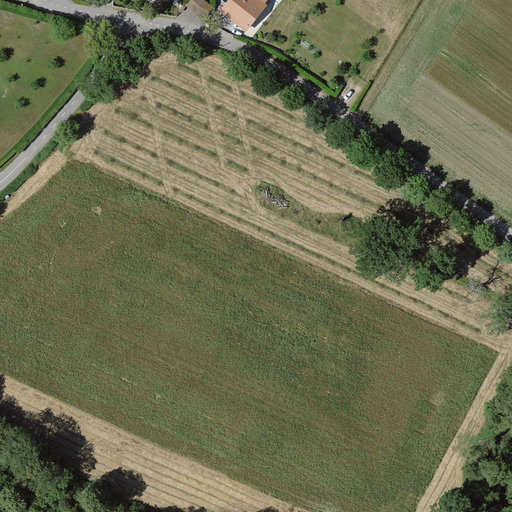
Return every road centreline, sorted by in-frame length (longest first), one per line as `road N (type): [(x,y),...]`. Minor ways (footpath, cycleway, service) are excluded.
road 1 (unclassified): [(511,236),(261,60),(201,34),(134,20)]
road 2 (unclassified): [(134,20),(74,102),(0,182)]
